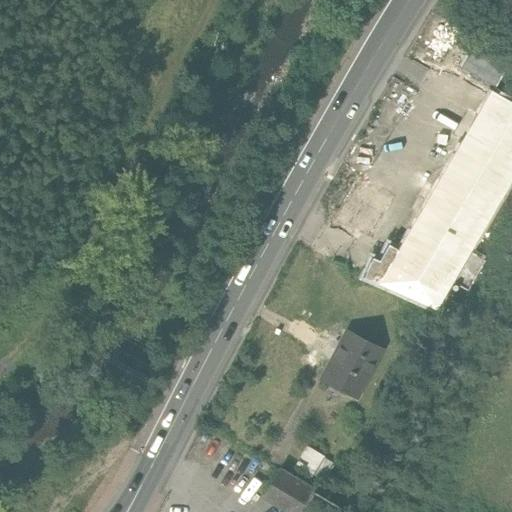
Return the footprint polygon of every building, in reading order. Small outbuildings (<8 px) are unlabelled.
[(487,67),(456,49),(447,63),(478,81),(487,67)] [(364,167),(374,148),(382,152),(413,89),(390,78),(350,160),(364,167)] [(511,160),(511,112),(481,95),(395,248),(386,244),(381,253),(375,249),(357,282),(423,319),(511,160)] [(394,199),(358,178),(326,231),(350,245),(356,235),(368,242),(394,199)] [(375,349),(332,324),(297,385),(340,410),(375,349)] [(306,446),(297,465),(326,479),(335,461),(306,446)] [(263,500),(293,511),(303,511),(316,482),(277,466),(263,500)]
